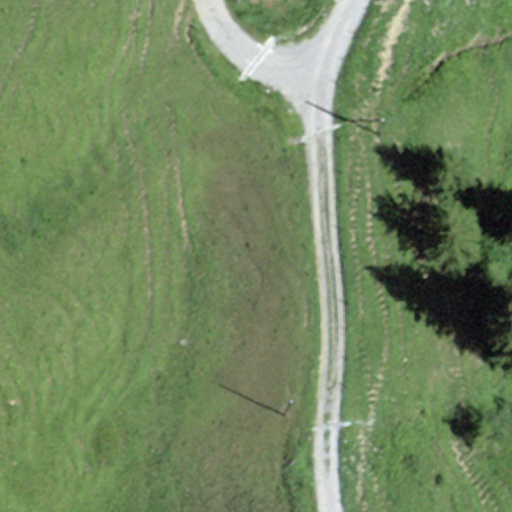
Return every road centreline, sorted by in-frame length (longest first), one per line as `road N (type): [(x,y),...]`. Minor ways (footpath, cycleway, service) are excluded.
road 1 (track): [(312,69),(334,511)]
road 2 (track): [(312,69),(256,60),(226,36),(206,0)]
